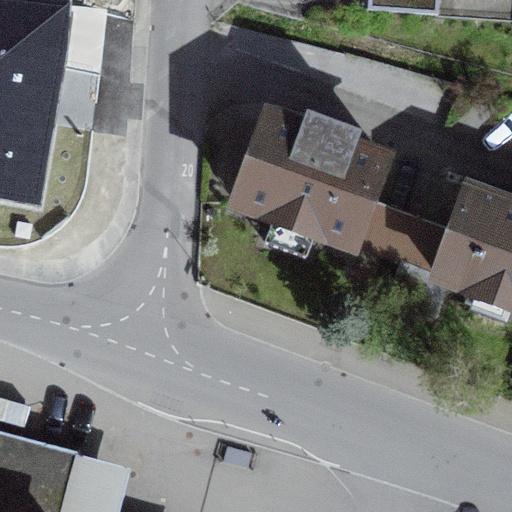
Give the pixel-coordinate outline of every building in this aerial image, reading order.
[(436,19),(438,0),(372,0),(371,13),(436,19)] [(82,63),(0,50),(0,213),(58,222),(77,97),(82,63)] [(353,245),(391,259),(408,214),(370,199),(385,160),(354,148),(360,133),(309,115),(303,130),(269,118),(238,202),(270,213),(269,216),(321,236),(322,232),(354,243),(353,245)] [(511,206),(469,191),(454,231),(416,217),(399,263),(438,277),(438,275),(470,287),(469,290),(481,294),(476,308),(504,319),(510,304),(511,305),(511,206)] [(0,511),(59,511),(79,456),(0,434),(0,511)]
